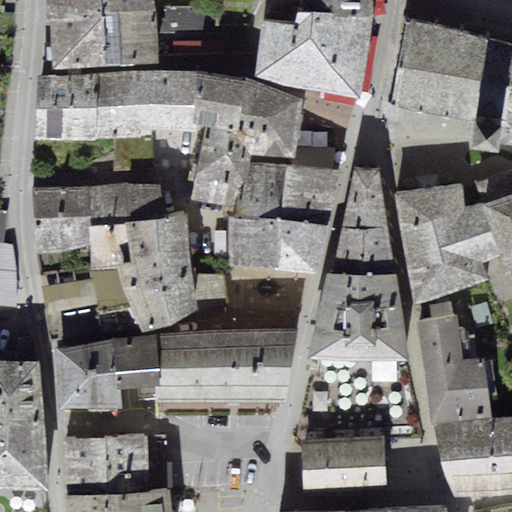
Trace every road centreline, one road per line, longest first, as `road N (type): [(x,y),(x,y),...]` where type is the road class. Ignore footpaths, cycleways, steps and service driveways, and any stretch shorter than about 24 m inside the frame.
road 1 (residential): [(60,428),(22,206),(38,0)]
road 2 (residential): [(369,129),(386,164),(438,474),(456,503)]
road 3 (residential): [(369,129),(352,162),(310,318),(287,439)]
road 4 (residential): [(60,428),(166,424),(210,441),(287,439)]
road 5 (residential): [(270,505),(456,503)]
road 6 (residential): [(393,0),(369,129)]
